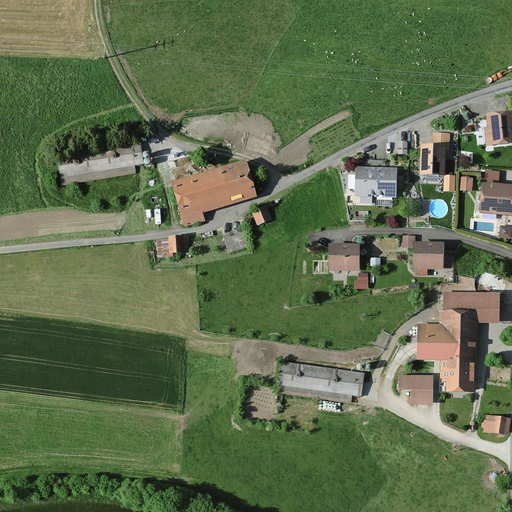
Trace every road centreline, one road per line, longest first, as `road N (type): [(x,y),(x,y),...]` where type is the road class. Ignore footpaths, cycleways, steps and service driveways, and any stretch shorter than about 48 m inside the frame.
road 1 (unclassified): [(511,84),(383,133),(213,225),(0,250)]
road 2 (track): [(100,0),(117,79),(154,124),(187,147),(254,163),(287,183)]
road 3 (residential): [(322,230),(447,232),(511,255)]
